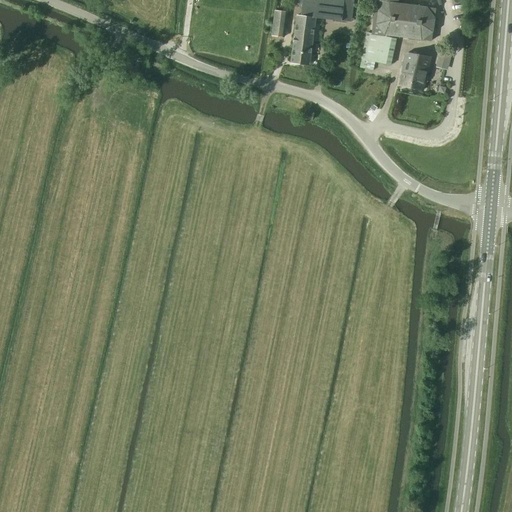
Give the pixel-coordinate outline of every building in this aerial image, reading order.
[(301,0),(302,0),(301,8),(300,16),(315,18),(315,20),(342,23),(342,21),(351,22),(353,0),(301,0)] [(430,41),(435,9),(376,1),(371,32),(430,41)] [(284,37),(287,12),(275,11),(272,35),(284,37)] [(297,16),(291,63),(309,65),(315,20),(315,18),(300,16),(297,16)] [(391,64),(396,39),(370,34),(365,59),(391,64)] [(440,50),(436,67),(447,70),(452,52),(440,50)] [(424,72),(427,73),(430,58),(407,53),(404,55),(400,73),(410,76),(411,72),(424,75),(424,72)] [(423,90),(427,73),(424,72),(424,75),(411,72),(410,76),(400,73),(398,85),(423,90)]
